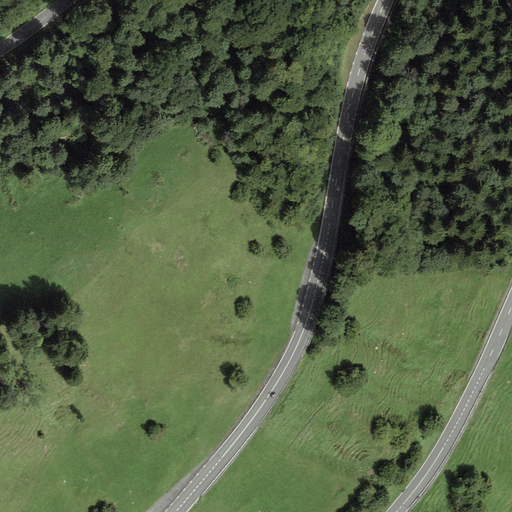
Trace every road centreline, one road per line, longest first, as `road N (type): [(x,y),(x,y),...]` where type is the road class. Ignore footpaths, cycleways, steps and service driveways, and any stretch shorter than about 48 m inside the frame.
road 1 (primary): [(175,511),(257,413),(296,348),(320,271),(354,90),(385,0)]
road 2 (primary): [(511,305),(446,442),(396,511)]
